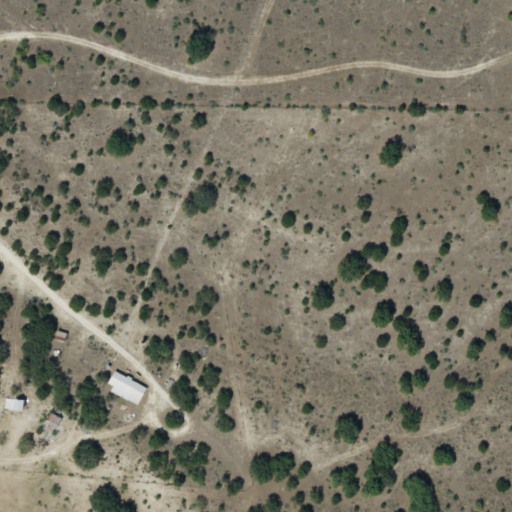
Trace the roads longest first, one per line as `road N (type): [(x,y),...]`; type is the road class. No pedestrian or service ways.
road 1 (track): [(511,57),(198,81),(59,34),(0,38)]
road 2 (residential): [(154,420),(156,386),(140,360),(0,245)]
